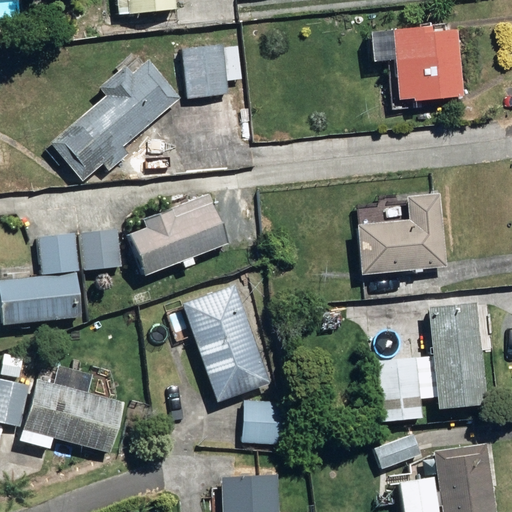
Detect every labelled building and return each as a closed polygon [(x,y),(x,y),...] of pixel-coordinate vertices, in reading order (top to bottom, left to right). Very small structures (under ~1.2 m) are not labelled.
[(114,0),(117,16),(175,11),(174,0),(114,0)] [(412,99),(412,103),(463,97),(456,31),(443,26),(369,34),(372,64),(393,62),(398,101),(412,99)] [(180,50),(185,100),(228,96),(222,46),(180,50)] [(0,56),(0,71),(11,70),(10,55),(0,56)] [(48,144),(81,182),(101,165),(108,173),(127,156),(121,149),(179,100),(146,61),(130,75),(122,66),(96,89),(103,98),(48,144)] [(126,236),(143,278),(179,264),(181,269),(192,265),(190,260),(227,245),(207,195),(140,221),(144,230),(126,236)] [(354,227),(359,277),(445,268),(438,195),(405,198),(405,201),(364,205),(367,226),(354,227)] [(79,236),(83,272),(120,267),(116,231),(79,236)] [(0,281),(0,323),(0,326),(80,318),(75,272),(78,273),(74,235),(36,239),(40,279),(0,281)] [(181,306),(215,403),(269,384),(234,287),(181,306)] [(373,361),(379,424),(421,420),(418,383),(434,382),(437,412),(486,407),(480,341),(488,340),(485,307),(477,307),(476,304),(426,309),(431,361),(415,362),(415,357),(373,361)] [(0,372),(0,375),(18,380),(22,359),(3,356),(0,372)] [(51,441),(110,455),(122,403),(86,395),(90,376),(55,368),(51,385),(33,381),(19,442),(48,450),(51,441)] [(0,424),(18,428),(28,388),(0,381),(0,424)] [(422,388),(423,405),(432,405),(431,388),(422,388)] [(241,445),(284,447),(285,403),(243,402),(241,445)] [(372,451),(381,472),(421,456),(412,434),(372,451)] [(431,454),(439,511),(495,511),(485,446),(431,454)] [(221,473),(222,511),(278,511),(277,471),(221,473)]
